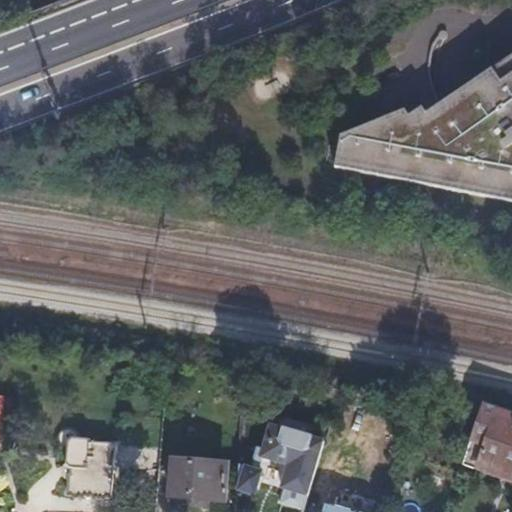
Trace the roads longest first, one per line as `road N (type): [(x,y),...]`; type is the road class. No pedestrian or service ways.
road 1 (trunk): [(0,111),(289,0)]
road 2 (trunk): [(154,0),(0,57)]
